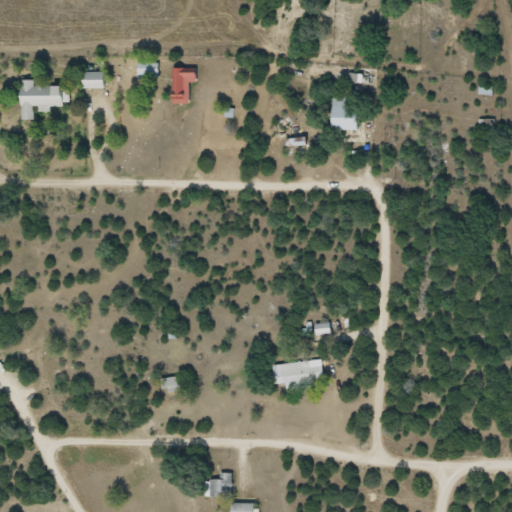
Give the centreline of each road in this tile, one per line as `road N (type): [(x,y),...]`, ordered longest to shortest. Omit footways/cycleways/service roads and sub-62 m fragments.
road 1 (residential): [(511,458),(184,441),(62,456),(60,511)]
road 2 (residential): [(380,184),(12,183)]
road 3 (residential): [(380,184),(384,452)]
road 4 (residential): [(244,62),(0,57)]
